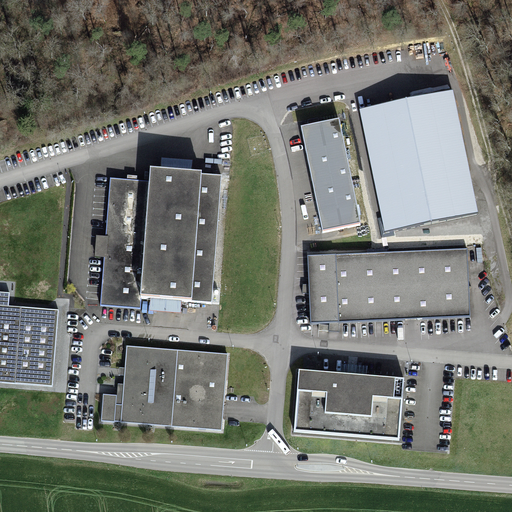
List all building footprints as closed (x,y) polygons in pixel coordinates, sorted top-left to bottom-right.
[(385,235),(477,217),(453,98),(361,117),(385,235)] [(356,221),(336,123),(300,130),(320,229),(356,221)] [(211,306),(222,175),(153,170),(152,182),(112,179),(101,305),(143,308),(144,301),(211,306)] [(339,322),(469,316),(467,250),(307,257),(310,323),(329,323),(329,331),(339,331),(339,322)] [(0,382),(53,387),(59,310),(8,306),(9,295),(0,293),(0,382)] [(220,432),(226,357),(127,348),(122,405),(115,404),(116,395),(103,394),(100,421),(220,432)] [(395,439),(400,383),(296,373),(291,430),(395,439)]
